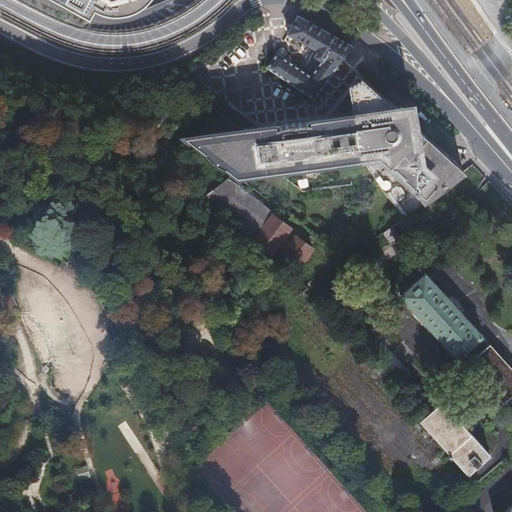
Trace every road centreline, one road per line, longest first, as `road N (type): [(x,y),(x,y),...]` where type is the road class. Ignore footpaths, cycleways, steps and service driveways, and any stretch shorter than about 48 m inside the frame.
road 1 (primary): [(0,23),(65,57),(138,63),(188,48),(258,0)]
road 2 (trunk): [(0,0),(72,35),(111,43),(156,37),(201,11)]
road 3 (primary): [(374,46),(502,159)]
road 4 (primary): [(425,63),(502,159)]
